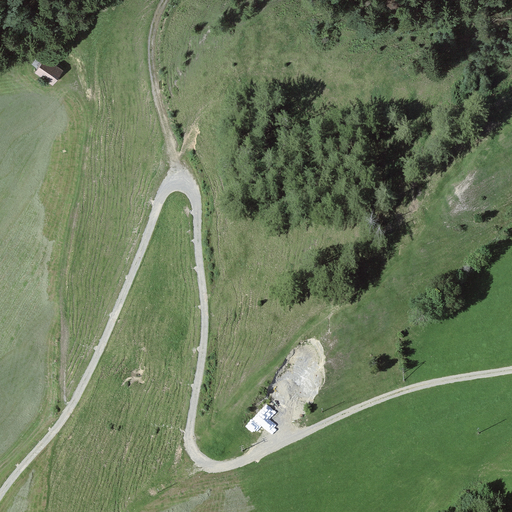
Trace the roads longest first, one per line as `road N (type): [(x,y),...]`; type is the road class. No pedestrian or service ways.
road 1 (track): [(511,369),(394,393),(214,468),(190,446),(205,344),(202,276),(197,201),(177,183),(163,195),(93,369),(0,498)]
road 2 (track): [(177,183),(152,49),(168,0)]
